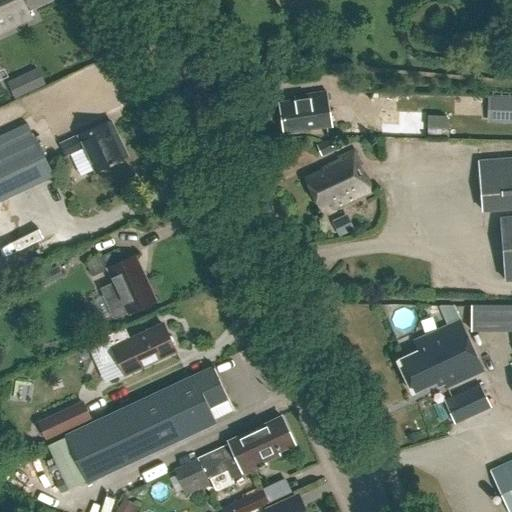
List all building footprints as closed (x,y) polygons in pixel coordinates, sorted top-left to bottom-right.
[(0,0),(0,30),(31,16),(27,9),(47,0),(0,0)] [(37,69),(26,74),(33,88),(44,83),(37,69)] [(280,102),(282,113),(285,132),(330,125),(325,92),(293,97),(294,100),(280,102)] [(511,97),(488,97),(487,123),(511,123),(511,97)] [(422,113),(383,111),(382,136),(385,136),(421,138),(422,113)] [(0,200),(53,175),(35,137),(33,138),(26,123),(0,134),(0,200)] [(126,156),(112,126),(105,129),(102,123),(60,143),(65,155),(84,146),(95,171),(126,156)] [(335,149),(330,139),(316,146),(321,156),(335,149)] [(361,165),(354,151),(330,162),(331,164),(322,168),(323,170),(305,178),(318,207),(330,202),(333,208),(372,190),(366,177),(364,178),(359,166),(361,165)] [(395,163),(407,166),(410,154),(398,151),(395,163)] [(511,158),(478,162),(482,211),(511,208),(511,158)] [(511,215),(500,216),(505,280),(511,279),(511,215)] [(114,318),(128,312),(156,299),(135,255),(120,261),(115,250),(87,263),(93,275),(108,268),(115,283),(100,289),(114,318)] [(47,284),(64,277),(59,266),(41,273),(40,271),(27,276),(32,287),(45,281),(47,284)] [(511,329),(511,305),(471,305),(470,329),(511,329)] [(483,370),(460,319),(419,338),(417,350),(397,359),(412,392),(436,381),(438,386),(444,383),(446,387),(483,370)] [(92,341),(103,365),(117,358),(124,373),(175,349),(173,346),(175,342),(172,336),(168,334),(163,324),(130,339),(125,327),(92,341)] [(215,421),(208,406),(226,397),(212,367),(65,436),(86,481),(215,421)] [(490,407),(479,383),(444,399),(455,423),(490,407)] [(46,440),(93,419),(84,400),(38,421),(46,440)] [(280,415),(239,434),(227,440),(228,442),(196,457),(197,457),(173,468),(183,489),(208,477),(215,491),(233,482),(232,479),(244,473),(265,463),(264,461),(279,454),(278,451),(293,444),(280,415)] [(16,440),(33,432),(28,423),(11,430),(16,440)] [(49,445),(70,489),(86,481),(65,437),(49,445)] [(511,511),(511,461),(509,463),(490,472),(508,511),(511,511)] [(20,477),(18,487),(46,495),(49,485),(20,477)] [(437,485),(442,511),(462,507),(456,481),(437,485)] [(222,511),(245,511),(267,502),(261,489),(221,508),(222,511)] [(305,511),(298,494),(265,509),(266,511),(305,511)] [(137,511),(141,507),(125,498),(116,511),(137,511)]
